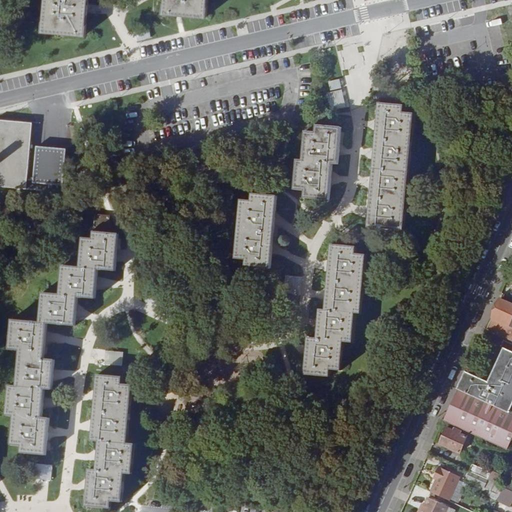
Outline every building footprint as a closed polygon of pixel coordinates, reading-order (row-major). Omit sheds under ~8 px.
[(45,0),(43,31),(86,34),(88,10),(89,0),(45,0)] [(165,0),(164,12),(177,13),(207,16),(208,0),(165,0)] [(326,81),(330,109),(345,107),(341,79),(326,81)] [(374,169),(410,172),(415,114),(405,113),(405,106),(380,104),(374,169)] [(33,123),(0,120),(0,187),(27,190),(33,123)] [(340,164),(343,128),(317,126),(317,133),(306,132),(303,161),(298,161),(296,190),(306,190),(305,198),(331,200),(334,164),(340,164)] [(65,149),(35,146),(32,183),(62,186),(65,149)] [(369,227),(405,230),(410,172),(374,169),(369,227)] [(247,267),(272,269),(278,196),(253,194),(253,202),(242,201),(237,259),(247,260),(247,267)] [(95,216),(94,228),(109,229),(110,217),(95,216)] [(83,238),(81,268),(99,269),(116,271),(120,234),(94,232),(93,239),(83,238)] [(362,314),(367,255),(357,254),(357,247),(332,245),(326,311),(357,313),(362,314)] [(43,293),(40,323),(48,323),(76,326),(79,297),(96,298),(99,269),(81,268),(63,266),(61,295),(43,293)] [(488,329),(511,340),(511,297),(502,293),(491,317),(493,318),(488,329)] [(354,342),(357,313),(326,311),(320,310),(318,339),(309,338),(306,374),(331,377),(332,369),(342,370),(345,342),(354,342)] [(45,360),(48,323),(40,323),(12,320),(10,350),(20,350),(17,386),(45,389),(53,390),(55,361),(45,360)] [(511,352),(506,350),(490,383),(466,372),(459,389),(509,412),(511,406),(511,352)] [(123,385),(123,378),(98,376),(92,441),(100,442),(129,444),(133,386),(123,385)] [(47,455),(50,419),(43,418),(45,389),(17,386),(10,385),(7,415),(14,416),(12,445),(22,446),(22,453),(47,455)] [(508,449),(511,440),(511,413),(509,412),(459,389),(445,421),(508,449)] [(456,428),(455,431),(449,428),(441,444),(461,453),(469,437),(462,434),(463,431),(456,428)] [(90,470),(87,506),(112,508),(113,501),(124,502),(126,473),(133,474),(136,445),(129,444),(100,442),(97,471),(90,470)] [(35,479),(51,480),(52,464),(36,463),(35,479)] [(474,464),(471,471),(490,480),(491,480),(494,473),(474,464)] [(450,501),(461,478),(441,469),(436,480),(438,480),(432,493),(450,501)] [(467,479),(470,480),(487,488),(490,480),(471,471),(467,479)] [(491,480),(490,480),(487,488),(501,495),(502,494),(505,487),(491,480)] [(511,489),(505,487),(502,494),(501,495),(499,500),(511,505),(511,489)] [(429,499),(423,511),(447,511),(449,508),(429,499)]
